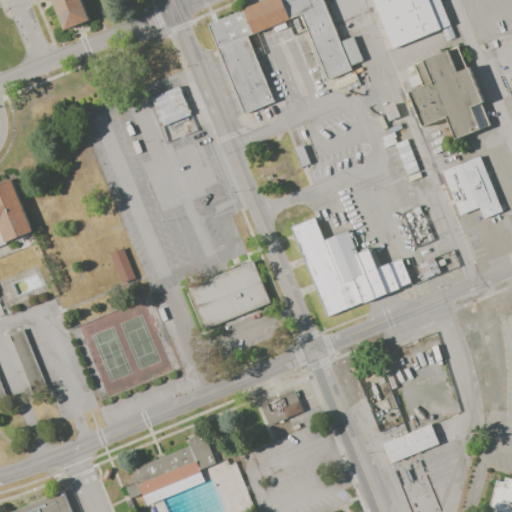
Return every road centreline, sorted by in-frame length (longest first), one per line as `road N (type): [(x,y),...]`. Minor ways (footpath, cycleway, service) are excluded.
road 1 (residential): [(0,478),(511,268)]
road 2 (residential): [(312,350),(175,9)]
road 3 (residential): [(0,84),(175,9)]
road 4 (residential): [(381,511),(312,350)]
road 5 (residential): [(452,0),(511,144)]
